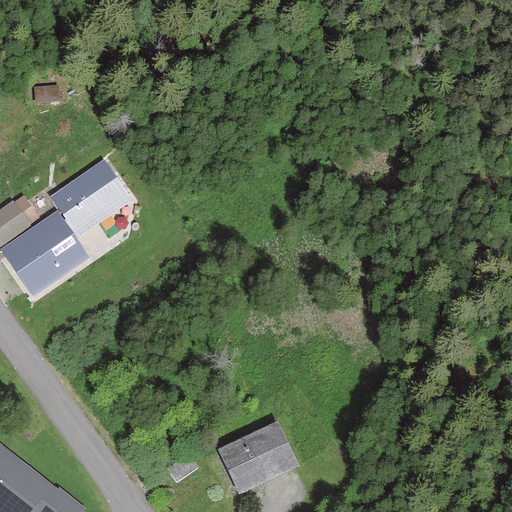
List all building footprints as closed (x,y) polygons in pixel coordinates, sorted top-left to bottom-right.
[(57,85),(35,87),(36,102),(59,100),(57,85)] [(130,200),(105,165),(53,201),(77,236),(130,200)] [(0,246),(26,229),(10,206),(0,213),(0,246)] [(57,217),(1,256),(34,302),(90,263),(57,217)] [(300,475),(281,431),(216,459),(234,502),(300,475)] [(35,511),(50,494),(0,455),(0,510),(2,511),(35,511)]
